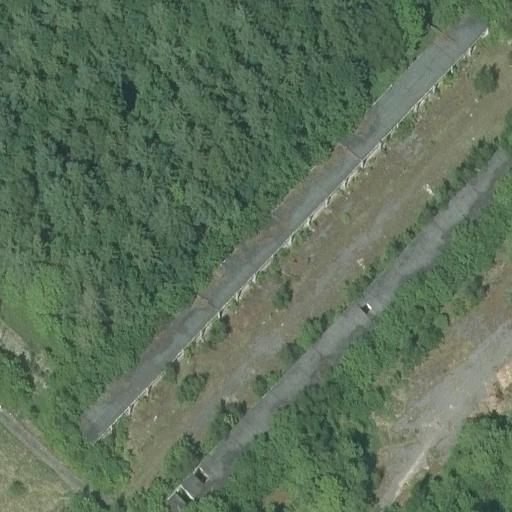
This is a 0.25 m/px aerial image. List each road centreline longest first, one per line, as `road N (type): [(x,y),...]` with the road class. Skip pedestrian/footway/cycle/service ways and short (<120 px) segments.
road 1 (track): [(511,84),(109,506)]
road 2 (track): [(0,405),(115,511)]
road 3 (track): [(511,415),(422,511)]
